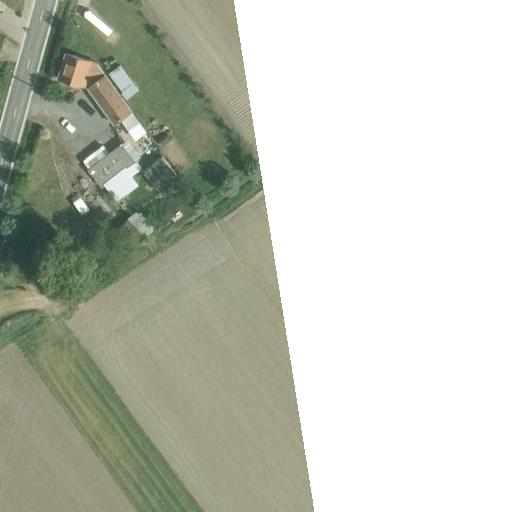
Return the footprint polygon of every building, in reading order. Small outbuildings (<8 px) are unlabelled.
[(96,57),(69,50),(61,80),(89,87),(96,57)] [(143,71),(155,78),(162,66),(151,59),(143,71)] [(108,72),(91,85),(120,123),(137,110),(108,72)] [(136,160),(124,143),(92,164),(104,182),(136,160)] [(140,209),(126,222),(142,241),(157,228),(140,209)]
